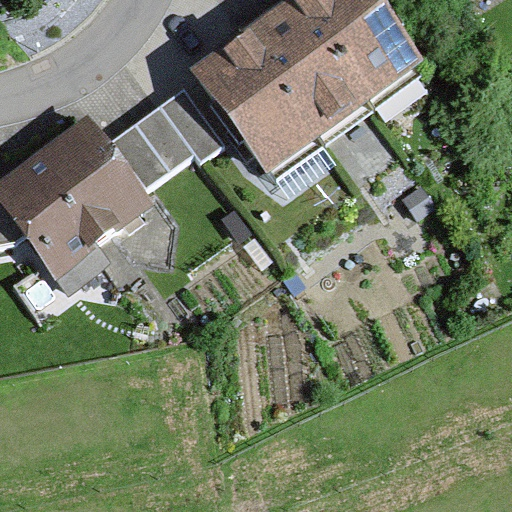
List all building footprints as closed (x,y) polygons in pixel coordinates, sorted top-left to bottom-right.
[(365,0),(307,0),(294,10),(370,116),(422,79),(365,0)] [(294,10),(243,44),(323,149),(370,116),(294,10)] [(243,44),(188,85),(270,191),(323,149),(243,44)] [(184,98),(160,115),(195,162),(201,171),(226,154),(184,98)] [(160,115),(136,133),(170,180),(195,162),(160,115)] [(0,190),(0,216),(22,247),(55,293),(60,289),(71,304),(111,275),(100,260),(155,220),(88,127),(0,190)] [(136,133),(111,150),(146,198),(170,180),(136,133)] [(0,256),(15,253),(22,247),(0,216),(0,256)]
